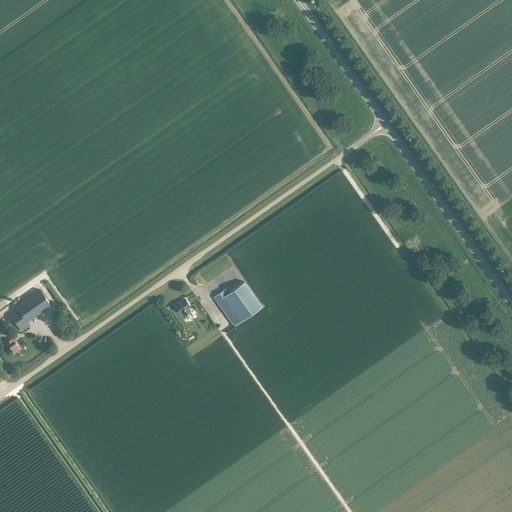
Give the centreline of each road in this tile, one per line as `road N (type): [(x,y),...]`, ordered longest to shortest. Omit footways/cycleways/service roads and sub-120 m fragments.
road 1 (unclassified): [(385,125),(0,396)]
road 2 (secondary): [(511,303),(385,125)]
road 3 (secondary): [(385,125),(298,0)]
